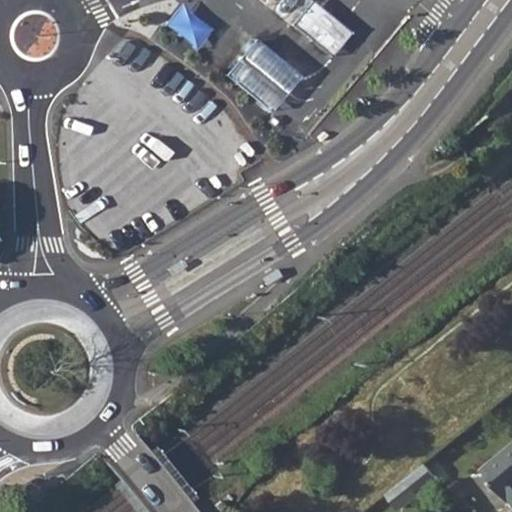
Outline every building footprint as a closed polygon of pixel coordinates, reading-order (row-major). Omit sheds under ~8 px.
[(327,13),(309,0),(305,0),(290,20),(311,35),(329,49),(346,27),(327,13)] [(299,72),(250,34),(235,53),(222,70),(270,108),(284,91),(299,72)] [(181,257),(164,266),(167,270),(169,274),(185,265),(181,257)] [(264,284),(280,275),(277,271),(275,267),(259,276),(264,284)] [(511,501),(511,447),(485,470),(511,502),(511,501)]
